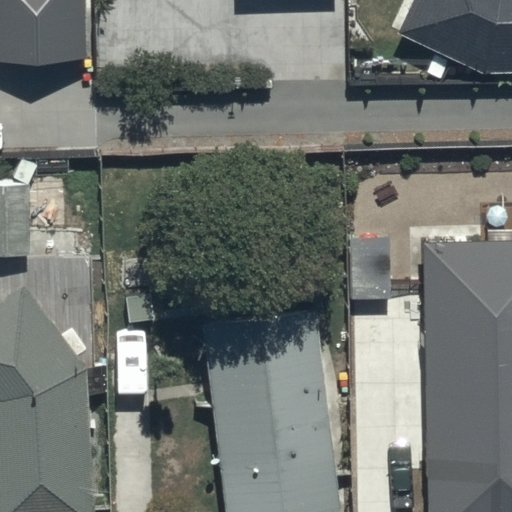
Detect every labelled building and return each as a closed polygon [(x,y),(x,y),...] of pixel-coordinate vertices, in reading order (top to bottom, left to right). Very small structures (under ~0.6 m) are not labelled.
[(0,0),(0,58),(72,57),(70,0),(0,0)] [(511,0),(394,0),(381,30),(465,69),(511,68),(511,0)] [(0,253),(16,254),(18,189),(0,188),(0,253)] [(336,238),(337,298),(380,297),(379,237),(336,238)] [(511,511),(511,240),(412,243),(419,511),(511,511)] [(0,511),(72,511),(67,363),(7,285),(0,289),(0,511)] [(187,319),(206,511),(273,511),(321,507),(318,474),(333,472),(323,381),(306,383),(299,307),(187,319)]
